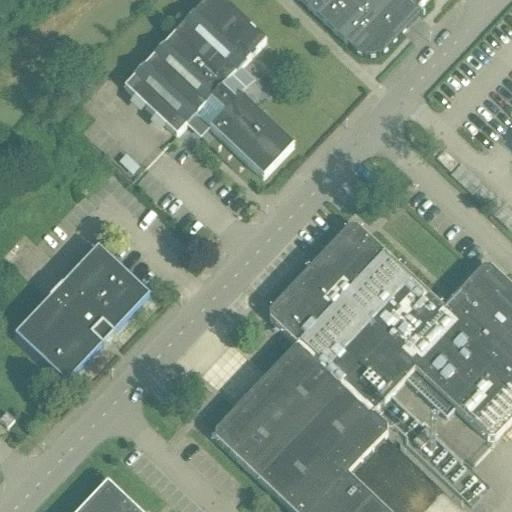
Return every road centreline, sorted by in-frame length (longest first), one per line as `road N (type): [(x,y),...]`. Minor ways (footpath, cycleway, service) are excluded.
road 1 (unclassified): [(124,401),(500,0)]
road 2 (unknown): [(373,135),(511,258)]
road 3 (unclassified): [(238,511),(124,401)]
